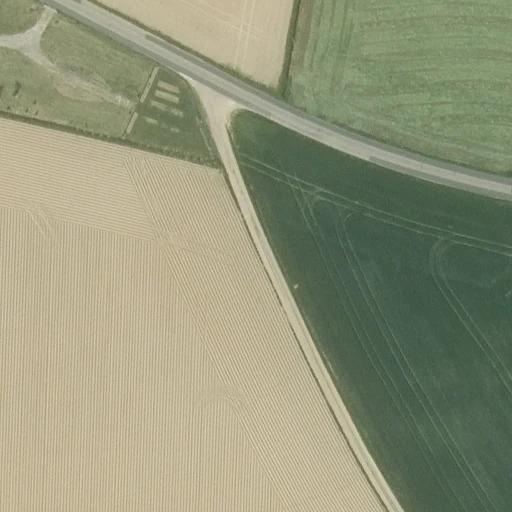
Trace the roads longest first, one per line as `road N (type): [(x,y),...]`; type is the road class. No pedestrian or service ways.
road 1 (unclassified): [(511,191),(397,164),(292,120),(62,0)]
road 2 (track): [(392,511),(296,338),(226,167),(198,69)]
